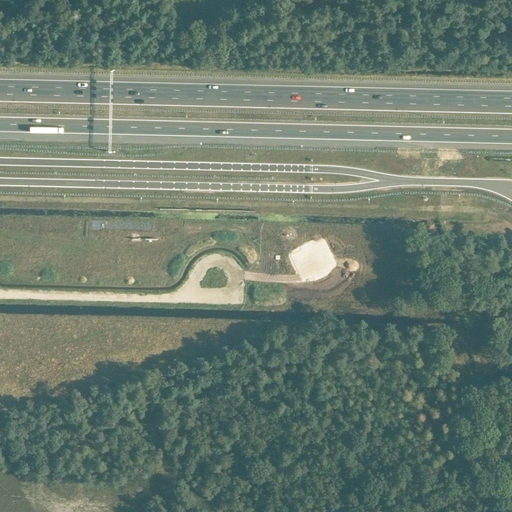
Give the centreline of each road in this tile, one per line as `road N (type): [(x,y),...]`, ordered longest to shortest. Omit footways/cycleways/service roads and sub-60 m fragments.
road 1 (motorway): [(0,125),(511,138)]
road 2 (motorway): [(511,101),(0,89)]
road 3 (motorway): [(0,162),(312,169),(383,180)]
road 4 (motorway): [(0,181),(329,189),(383,180)]
road 5 (track): [(498,511),(452,330)]
